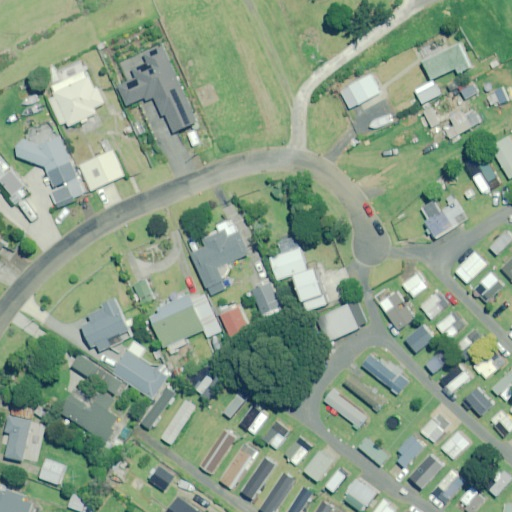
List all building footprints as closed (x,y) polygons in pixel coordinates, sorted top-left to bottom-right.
[(200,121),(163,43),(122,62),(131,80),(120,85),(129,105),(146,97),(147,100),(156,96),(164,113),(168,111),(177,132),(200,121)] [(473,68),(462,44),(423,62),(432,80),(458,68),(460,73),(473,68)] [(82,120),(83,123),(91,119),(89,116),(99,111),(97,108),(107,103),(99,86),(96,88),(87,70),(63,82),(67,89),(49,98),(62,124),(68,121),(71,125),(82,120)] [(382,93),(372,73),(349,85),(359,105),(382,93)] [(441,94),(436,84),(418,94),(423,104),(441,94)] [(42,144),(24,140),(17,147),(20,157),(45,163),(56,186),(67,181),(75,198),(88,191),(60,135),(42,144)] [(511,178),(511,142),(508,136),(492,146),(511,178)] [(126,175),(115,149),(81,164),(93,190),(126,175)] [(504,185),(487,156),(469,166),(487,195),(504,185)] [(469,218),(457,199),(449,204),(450,207),(443,211),(435,199),(421,208),(429,221),(426,223),(437,239),(469,218)] [(228,288),(224,279),(232,263),(252,253),(237,223),(206,238),(210,245),(193,253),(213,295),(228,288)] [(511,241),(511,235),(508,231),(490,247),(498,255),(511,241)] [(298,236),(279,243),(283,253),(272,257),(280,279),(310,269),(298,236)] [(489,264),(477,251),(457,271),(469,283),(489,264)] [(511,258),(503,267),(511,277),(511,258)] [(330,304),(318,268),(296,275),(308,312),(330,304)] [(431,285),(421,271),(404,284),(415,298),(431,285)] [(505,286),(492,272),(476,288),(488,302),(505,286)] [(156,298),(148,279),(135,285),(143,304),(156,298)] [(287,316),(273,282),(254,290),(268,324),(287,316)] [(417,318),(398,291),(381,303),(400,330),(417,318)] [(449,306),(438,292),(422,306),(433,319),(449,306)] [(223,331),(207,294),(193,300),(190,294),(164,306),(166,310),(150,317),(166,351),(189,340),(188,337),(205,330),(209,337),(223,331)] [(82,326),(91,345),(97,342),(101,351),(134,337),(118,300),(93,311),(96,320),(82,326)] [(251,329),(241,305),(222,313),(232,336),(251,329)] [(361,327),(350,305),(324,317),(335,340),(361,327)] [(465,327),(453,312),(439,324),(452,339),(465,327)] [(434,339),(423,326),(406,341),(417,354),(434,339)] [(472,336),(461,341),(465,352),(476,347),(472,336)] [(169,375),(128,351),(114,375),(80,355),(73,368),(123,397),(130,384),(155,399),(169,375)] [(395,373),(371,355),(364,364),(401,392),(410,381),(397,371),(395,373)] [(500,368),(491,356),(477,367),(486,379),(500,368)] [(473,376),(461,363),(441,380),(453,393),(473,376)] [(226,379),(213,369),(197,390),(209,400),(226,379)] [(494,387),(507,401),(511,395),(511,374),(509,372),(494,387)] [(145,421),(155,428),(178,392),(167,385),(145,421)] [(95,398),(76,387),(61,414),(108,441),(122,416),(111,410),(117,399),(100,390),(95,398)] [(368,417),(333,389),(325,400),(360,428),(368,417)] [(496,402),(485,391),(468,406),(473,412),(479,406),(485,412),(496,402)] [(197,408),(184,400),(160,436),(173,444),(197,408)] [(269,417),(254,406),(249,414),(242,409),(236,418),(257,434),(269,417)] [(20,418),(12,416),(8,431),(11,431),(6,456),(24,460),(36,409),(23,407),(20,418)] [(511,431),(511,421),(502,410),(491,420),(506,437),(511,431)] [(218,423),(206,415),(182,450),(195,458),(218,423)] [(277,418),(262,436),(277,449),(292,432),(277,418)] [(446,429),(433,418),(422,431),(436,442),(446,429)] [(239,438),(225,428),(201,464),(215,473),(239,438)] [(471,443),(459,431),(443,447),(454,459),(471,443)] [(390,455),(367,436),(359,446),(382,465),(390,455)] [(425,447),(413,436),(395,456),(407,467),(425,447)] [(309,451),(296,441),(285,454),(299,465),(309,451)] [(258,451),(245,443),(220,479),(233,488),(258,451)] [(336,461),(322,449),(305,470),(320,481),(336,461)] [(447,464),(434,452),(423,464),(428,469),(425,472),(432,479),(447,464)] [(277,465),(262,455),(236,493),(251,503),(277,465)] [(67,465),(47,458),(41,477),(61,484),(67,465)] [(176,477),(159,464),(149,477),(165,491),(176,477)] [(348,477),(339,470),(327,486),(335,492),(348,477)] [(466,482),(453,470),(438,486),(452,498),(466,482)] [(277,511),(298,481),(285,472),(260,508),(266,511),(277,511)] [(511,482),(511,480),(507,476),(493,490),(499,496),(511,482)] [(364,511),(378,492),(357,478),(343,499),(362,511),(364,511)] [(302,511),(315,494),(304,487),(286,511),(302,511)] [(474,511),(486,500),(473,487),(460,500),(472,511),(474,511)] [(31,511),(35,500),(0,488),(0,511),(31,511)] [(97,511),(101,504),(75,493),(70,507),(82,511),(97,511)] [(202,511),(180,495),(167,511),(202,511)] [(333,511),(335,508),(322,500),(313,511),(333,511)]
